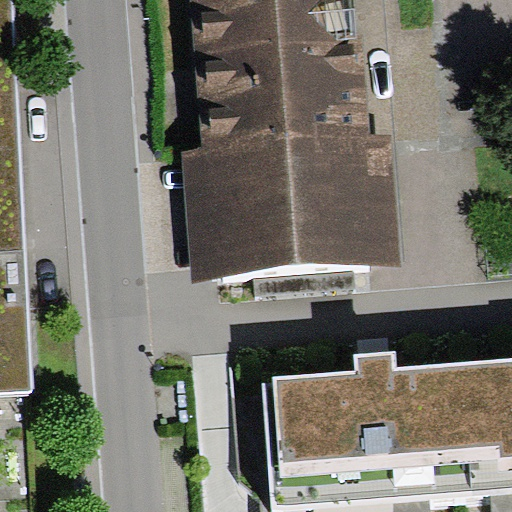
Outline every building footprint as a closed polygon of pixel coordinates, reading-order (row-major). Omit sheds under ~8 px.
[(13,0),(0,0),(0,193),(22,192),(13,0)] [(183,159),(190,279),(395,267),(387,134),(366,136),(357,0),(191,0),(201,157),(183,159)] [(0,193),(0,397),(32,396),(22,192),(0,193)] [(511,238),(488,240),(490,277),(511,275),(511,238)] [(351,388),(263,393),(269,511),(318,511),(511,500),(511,376),(391,384),(390,367),(350,370),(351,388)]
